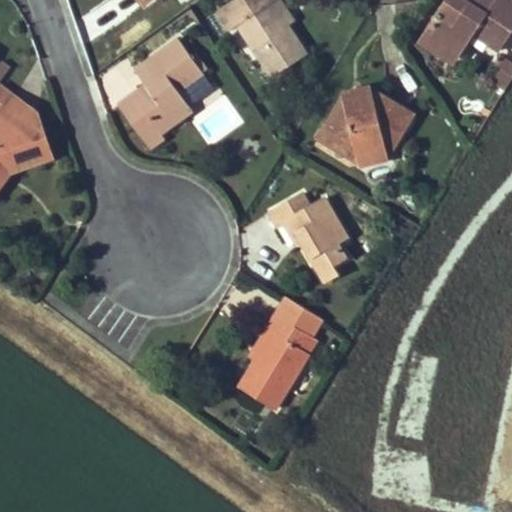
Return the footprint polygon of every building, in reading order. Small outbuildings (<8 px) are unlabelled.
[(287,24),(272,2),(275,0),(235,0),(217,12),(229,30),(238,24),(273,77),(307,55),(287,24)] [(275,0),(272,2),(287,24),(294,20),(280,0),(275,0)] [(449,0),(427,34),(461,57),(475,35),(500,51),(511,31),(511,0),(482,0),(478,8),(470,3),(464,0),(449,0)] [(482,0),(471,0),(470,3),(478,8),(482,0)] [(461,57),(427,34),(421,43),(455,66),(461,57)] [(193,110),(179,90),(204,72),(179,39),(137,69),(148,85),(121,104),(151,149),(166,138),(162,132),(193,110)] [(499,69),(502,70),(507,62),(499,57),(493,65),(499,69)] [(0,82),(12,66),(3,60),(0,64),(0,82)] [(502,70),(511,76),(511,65),(507,62),(502,70)] [(506,87),(511,76),(502,70),(499,69),(494,79),(506,87)] [(0,86),(0,115),(14,96),(0,86)] [(373,99),(377,92),(367,87),(346,93),(341,100),(348,105),(373,99)] [(359,154),(383,147),(390,151),(409,121),(408,111),(377,92),(373,99),(348,105),(341,100),(324,128),(329,142),(356,159),(359,154)] [(0,187),(4,183),(0,180),(0,170),(6,174),(52,158),(36,112),(14,96),(0,115),(0,187)] [(365,164),(386,159),(390,151),(383,147),(359,154),(356,159),(365,164)] [(320,274),(334,266),(346,259),(338,244),(348,239),(325,201),(311,209),(303,195),(271,213),(279,228),(285,224),(290,221),(302,243),(320,274)] [(408,227),(395,220),(389,231),(402,239),(408,227)] [(285,224),(297,246),(302,243),(290,221),(285,224)] [(325,282),(339,274),(334,266),(320,274),(325,282)] [(267,330),(274,333),(256,361),(240,388),(275,409),(307,353),(295,346),(304,330),(277,314),(267,330)] [(274,333),(267,330),(251,358),(256,361),(274,333)]
